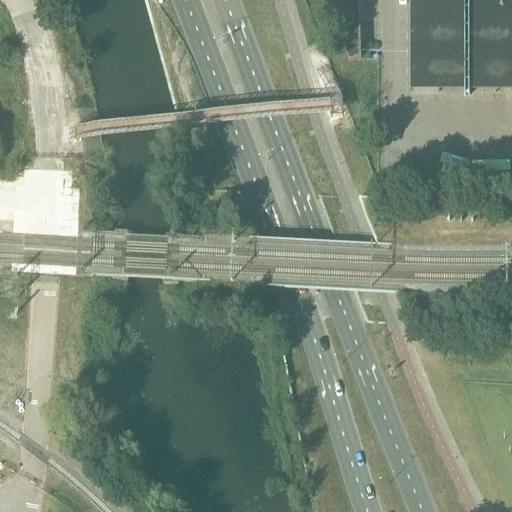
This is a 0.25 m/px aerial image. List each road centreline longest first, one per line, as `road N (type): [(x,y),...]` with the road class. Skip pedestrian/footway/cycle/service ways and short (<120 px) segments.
road 1 (secondary): [(419,511),(224,0)]
road 2 (secondary): [(184,0),(302,306),(366,511)]
